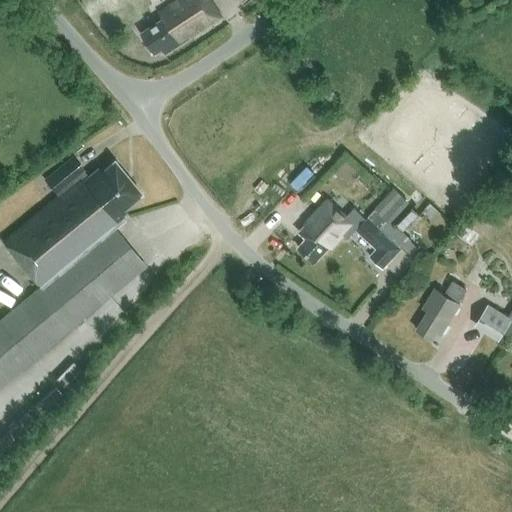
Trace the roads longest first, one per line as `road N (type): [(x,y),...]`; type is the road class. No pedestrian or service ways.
road 1 (unclassified): [(139,109),(239,246),(318,307),(499,421)]
road 2 (unclassified): [(139,109),(302,0)]
road 3 (unclassified): [(39,0),(139,109)]
